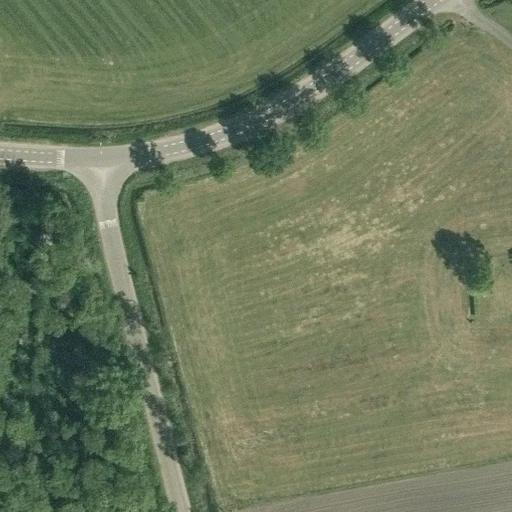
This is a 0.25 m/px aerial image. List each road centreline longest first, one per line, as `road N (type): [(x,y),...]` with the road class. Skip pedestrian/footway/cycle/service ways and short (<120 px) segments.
road 1 (tertiary): [(95,159),(239,128),(312,88),(432,0)]
road 2 (unclassified): [(185,511),(95,159)]
